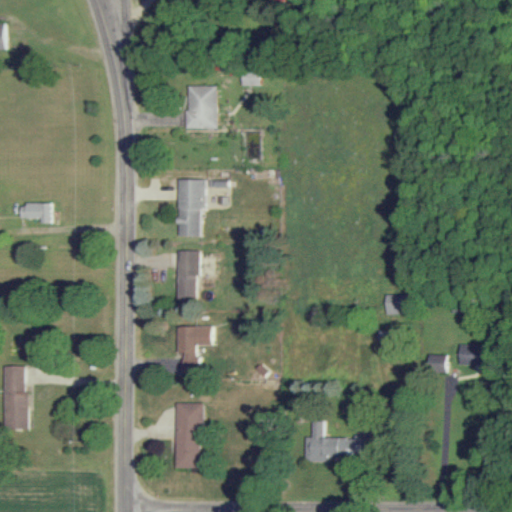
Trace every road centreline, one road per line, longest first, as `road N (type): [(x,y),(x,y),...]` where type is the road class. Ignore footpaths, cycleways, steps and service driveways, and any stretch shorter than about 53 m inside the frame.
road 1 (tertiary): [(126,511),(130,193),(117,55),(102,0)]
road 2 (residential): [(126,511),(511,508)]
road 3 (residential): [(130,193),(131,0)]
